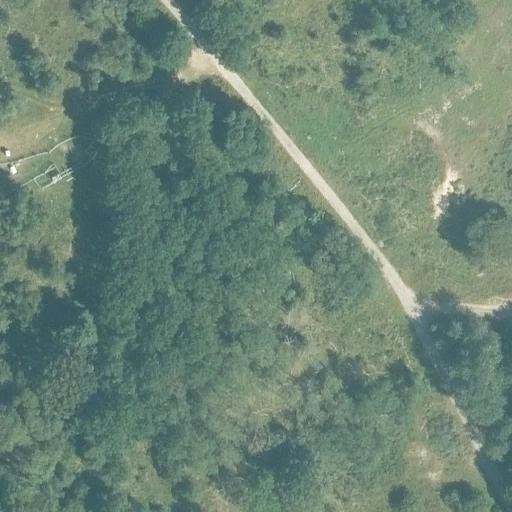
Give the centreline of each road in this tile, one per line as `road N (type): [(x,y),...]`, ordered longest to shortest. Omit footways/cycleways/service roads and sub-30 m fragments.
road 1 (track): [(415,305),(336,197),(167,0)]
road 2 (track): [(511,507),(425,327)]
